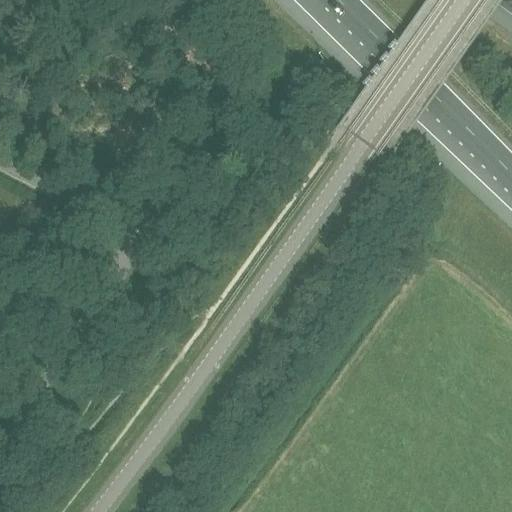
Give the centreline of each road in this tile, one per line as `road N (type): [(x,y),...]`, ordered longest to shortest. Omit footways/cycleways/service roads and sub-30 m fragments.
road 1 (tertiary): [(100,511),(465,0)]
road 2 (unclassified): [(0,444),(121,263),(108,223),(0,167)]
road 3 (motorway): [(331,0),(511,177)]
